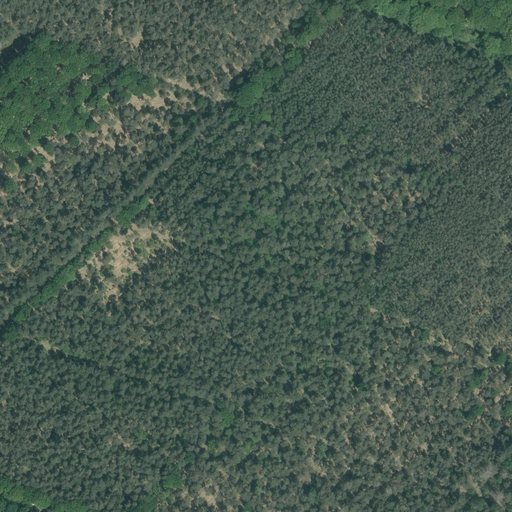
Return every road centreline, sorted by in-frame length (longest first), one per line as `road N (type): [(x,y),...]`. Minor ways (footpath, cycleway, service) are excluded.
road 1 (track): [(139,511),(511,129)]
road 2 (track): [(451,189),(0,22)]
road 3 (track): [(0,327),(341,0)]
road 4 (track): [(511,45),(386,0)]
